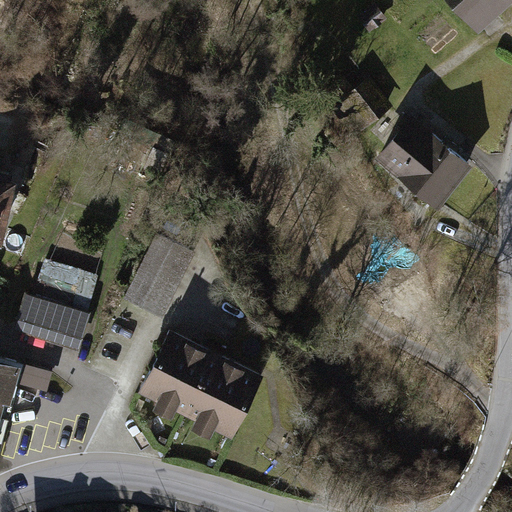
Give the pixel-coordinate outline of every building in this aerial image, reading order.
[(511,0),(453,0),(480,31),(511,2),(511,0)] [(374,2),(355,14),(367,32),(385,19),(374,2)] [(341,93),(361,116),(386,95),(366,72),(341,93)] [(376,154),(440,204),(474,161),(410,111),(376,154)] [(0,247),(15,183),(0,179),(0,247)] [(124,299),(162,318),(195,252),(157,233),(124,299)] [(99,275),(45,259),(35,294),(25,291),(14,330),(79,350),(91,312),(88,311),(99,275)] [(170,330),(140,393),(157,401),(152,410),(172,420),(176,412),(195,421),(192,429),(210,438),(214,430),(233,439),(264,376),(170,330)] [(0,416),(3,403),(10,405),(17,380),(47,388),(52,368),(0,354),(0,416)]
